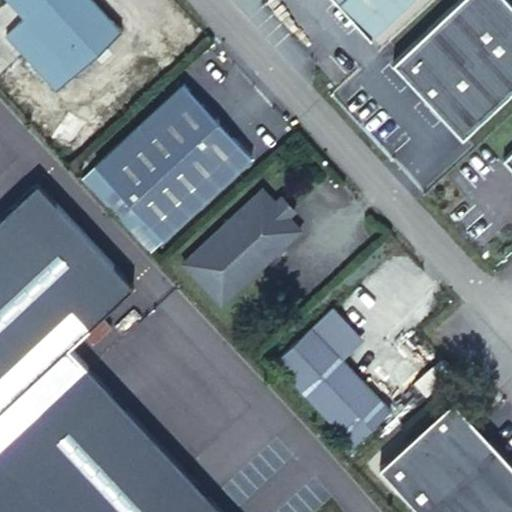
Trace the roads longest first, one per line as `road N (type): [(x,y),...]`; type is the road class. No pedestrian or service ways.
road 1 (unclassified): [(499,322),(205,0)]
road 2 (unknown): [(321,0),(443,130)]
